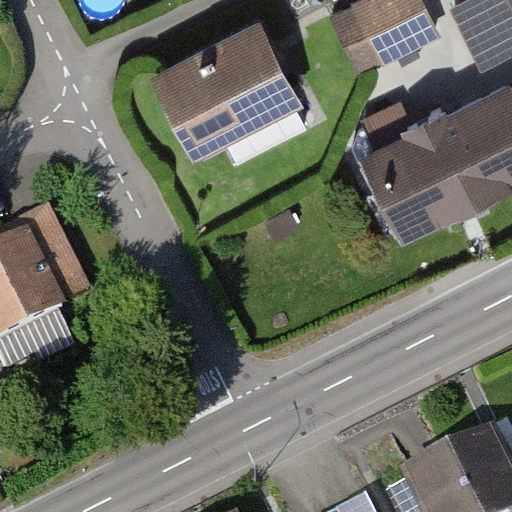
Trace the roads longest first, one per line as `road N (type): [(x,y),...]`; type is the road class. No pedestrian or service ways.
road 1 (residential): [(72,108),(107,150),(249,431)]
road 2 (tertiary): [(511,298),(249,431)]
road 3 (residential): [(72,108),(122,64),(252,0)]
road 4 (tertiary): [(249,431),(89,511)]
